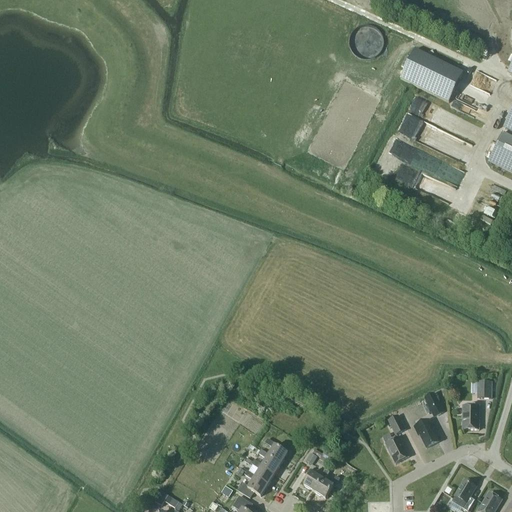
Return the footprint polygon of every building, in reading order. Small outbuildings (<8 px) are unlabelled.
[(358,59),(362,60),(366,61),(371,60),(375,59),(379,56),(381,52),(383,48),(384,44),(383,39),(381,35),(379,32),(375,29),(371,27),(366,27),(362,27),(358,29),(354,32),(352,35),(350,39),(349,44),(350,48),(352,52),(354,56),(358,59)] [(449,104),(459,82),(464,74),(415,50),(400,80),(449,104)] [(455,100),(452,105),(468,114),(471,108),(455,100)] [(419,115),(428,120),(434,106),(424,102),(419,115)] [(489,162),(502,168),(511,173),(511,137),(503,133),(489,162)] [(477,401),(491,401),(492,383),(477,383),(477,401)] [(424,400),(433,420),(444,414),(434,395),(424,400)] [(462,431),(479,431),(479,407),(463,407),(462,431)] [(414,428),(416,427),(410,414),(402,418),(409,431),(414,428)] [(387,422),(395,438),(406,432),(398,417),(387,422)] [(416,427),(414,428),(418,437),(420,436),(426,449),(438,443),(431,430),(433,429),(429,421),(416,427)] [(409,458),(399,439),(385,445),(395,465),(409,458)] [(273,449),(269,456),(268,457),(281,466),(288,455),(275,447),(276,445),(267,440),(265,444),(273,449)] [(320,460),(329,464),(334,454),(325,450),(320,460)] [(266,460),(262,466),(261,468),(274,476),(281,466),(268,457),(269,456),(261,451),(258,455),(266,460)] [(322,455),(315,451),(312,455),(319,460),(322,455)] [(306,462),(312,466),(317,459),(311,455),(306,462)] [(255,477),(254,479),(267,487),(274,476),(261,468),(262,466),(254,461),(253,464),(246,459),(244,463),(251,467),(252,466),(259,471),(255,477)] [(303,487),(314,493),(323,480),(324,481),(329,473),(325,471),(320,479),(311,473),(303,487)] [(254,479),(255,477),(247,472),(245,476),(253,481),(247,490),(242,487),(238,493),(250,500),(254,494),(260,498),(267,487),(254,479)] [(323,480),(314,493),(325,500),(333,487),(339,491),(343,484),(339,481),(340,480),(335,477),(331,485),(324,481),(323,480)] [(462,510),(466,511),(468,511),(475,502),(469,499),(475,488),(464,482),(455,498),(466,504),(462,510)] [(232,493),(225,488),(222,494),(228,498),(232,493)] [(495,511),(502,502),(489,494),(477,511),(495,511)] [(239,511),(248,511),(252,507),(239,499),(233,508),(239,511)] [(222,503),(216,500),(211,507),(217,511),(222,503)]
